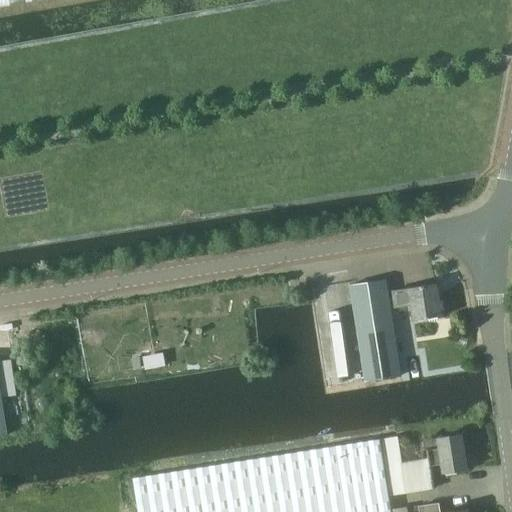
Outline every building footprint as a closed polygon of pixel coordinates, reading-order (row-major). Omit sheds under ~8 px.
[(386,280),(350,286),(364,382),(401,376),(386,280)] [(441,317),(436,284),(407,289),(392,292),(394,307),(409,305),(412,322),(441,317)] [(320,328),(326,386),(356,383),(354,368),(341,369),(339,348),(329,349),(326,327),(320,328)] [(445,472),(467,468),(461,434),(438,438),(440,447),(428,449),(430,465),(442,463),(445,472)] [(398,437),(379,440),(129,479),(134,511),(407,511),(407,507),(390,510),(388,496),(434,489),(428,458),(402,462),(398,437)] [(468,511),(468,510),(455,511),(441,511),(440,502),(422,505),(419,506),(419,511),(468,511)]
